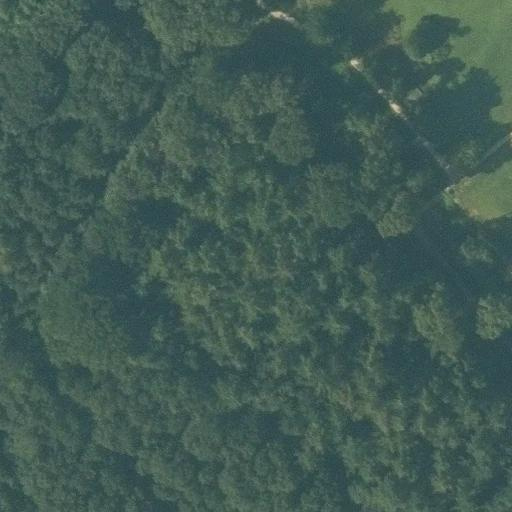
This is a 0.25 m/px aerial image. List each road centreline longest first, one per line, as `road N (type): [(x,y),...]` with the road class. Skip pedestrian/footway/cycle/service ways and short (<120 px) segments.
road 1 (track): [(0,90),(72,24),(124,2),(170,11),(213,25),(248,52),(416,214)]
road 2 (track): [(416,214),(511,346)]
